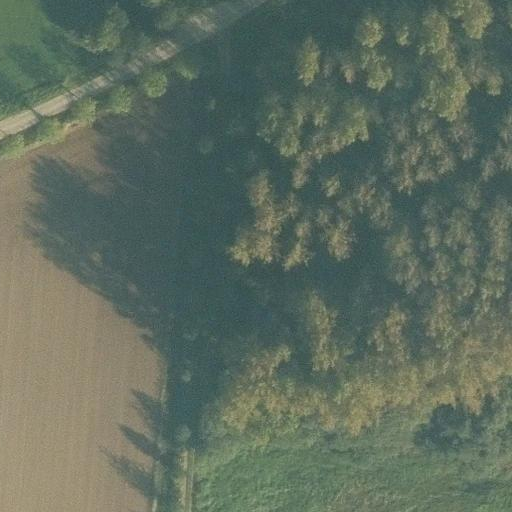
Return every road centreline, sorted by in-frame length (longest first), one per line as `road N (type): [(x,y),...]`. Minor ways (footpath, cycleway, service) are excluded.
road 1 (track): [(167,511),(204,27)]
road 2 (unclassified): [(0,135),(97,90),(248,0)]
